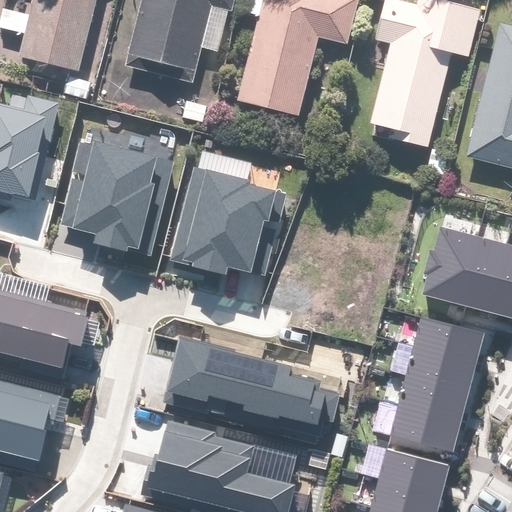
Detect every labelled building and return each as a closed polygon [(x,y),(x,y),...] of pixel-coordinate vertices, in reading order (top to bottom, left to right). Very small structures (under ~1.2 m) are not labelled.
[(32,0),(20,64),(84,76),(98,0),(32,0)] [(140,0),(125,68),(191,83),(198,55),(218,60),(231,0),(140,0)] [(247,0),(244,17),(255,19),(236,107),(301,122),(318,43),(346,49),(357,0),(355,0),(247,0)] [(380,0),(371,39),(388,44),(365,128),(426,144),(449,57),(464,61),(477,14),(424,0),(415,0),(414,6),(389,0),(380,0)] [(511,26),(499,23),(463,160),(511,173),(511,26)] [(96,85),(65,77),(61,96),(91,104),(96,85)] [(0,98),(0,186),(30,194),(55,90),(20,82),(15,102),(0,98)] [(210,107),(183,101),(177,124),(204,131),(210,107)] [(83,133),(66,220),(93,225),(90,238),(153,250),(172,150),(83,133)] [(196,165),(177,258),(221,267),(224,257),(264,265),(281,182),(196,165)] [(511,239),(432,220),(417,284),(511,306),(511,239)] [(419,310),(387,428),(441,442),(472,325),(419,310)] [(172,322),(155,392),(311,431),(325,373),(265,359),(268,346),(172,322)] [(0,371),(0,444),(30,452),(41,408),(61,413),(67,389),(0,371)] [(156,409),(139,480),(274,511),(282,511),(290,479),(239,467),(247,431),(156,409)] [(379,441),(359,511),(419,511),(435,456),(379,441)] [(175,511),(118,496),(113,511),(175,511)]
